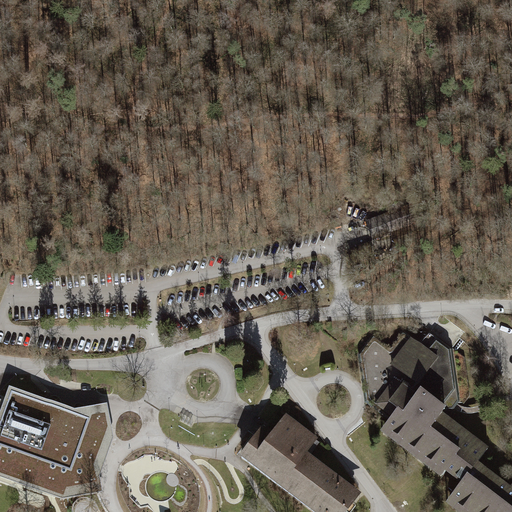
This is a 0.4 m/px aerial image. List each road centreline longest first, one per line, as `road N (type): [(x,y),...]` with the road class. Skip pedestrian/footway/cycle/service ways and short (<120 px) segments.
road 1 (residential): [(511,304),(412,305),(160,356)]
road 2 (residential): [(0,363),(160,356)]
